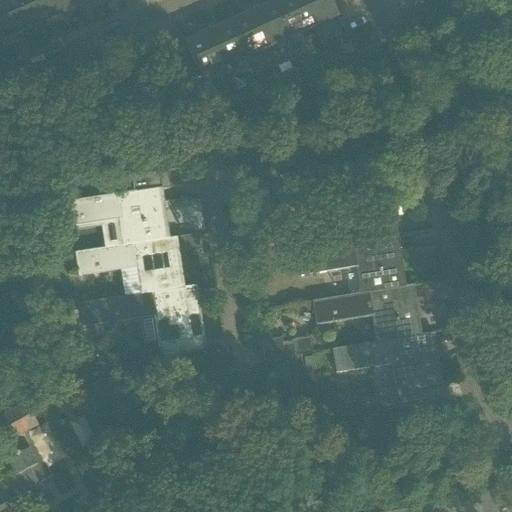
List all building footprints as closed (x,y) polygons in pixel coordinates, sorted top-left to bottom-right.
[(16,0),(0,0),(0,23),(10,46),(19,42),(16,36),(30,29),(16,0)] [(44,0),(16,0),(30,29),(45,23),(48,29),(55,25),(44,0)] [(71,0),(44,0),(55,25),(64,21),(61,15),(75,9),(71,0)] [(98,0),(71,0),(75,9),(90,2),(93,8),(101,5),(98,0)] [(278,0),(274,2),(291,38),(314,28),(300,0),(278,0)] [(300,0),(314,28),(337,18),(328,0),(300,0)] [(257,2),(249,6),(269,49),(291,38),(274,2),(260,8),(257,2)] [(243,16),(229,22),(246,59),(269,49),(249,6),(241,9),(243,16)] [(212,22),(204,26),(224,69),(246,59),(229,22),(215,28),(212,22)] [(0,23),(0,44),(2,49),(10,46),(0,23)] [(198,36),(183,43),(187,51),(173,57),(186,85),(199,78),(200,80),(224,69),(204,26),(196,30),(198,36)] [(326,55),(330,64),(344,57),(345,57),(341,48),(340,49),(326,55)] [(311,62),(315,70),(330,64),(326,55),(311,62)] [(295,69),(281,75),(285,84),(299,77),(295,69)] [(281,75),(265,83),(269,91),(285,84),(281,75)] [(250,89),(236,96),(239,104),(254,97),(250,89)] [(206,95),(203,105),(224,111),(239,104),(236,96),(226,101),(206,95)] [(118,220),(122,247),(168,240),(167,238),(164,238),(159,205),(162,204),(160,190),(59,205),(62,229),(118,220)] [(272,199),(260,208),(269,221),(281,211),(272,199)] [(354,269),(360,295),(360,296),(405,288),(413,287),(413,286),(404,287),(404,285),(400,286),(395,252),(399,252),(394,223),(368,227),(371,241),(295,254),(299,278),(354,269)] [(122,247),(74,254),(77,272),(78,278),(121,271),(134,269),(138,296),(184,289),(183,289),(183,287),(179,287),(174,254),(178,253),(176,238),(168,240),(123,247),(122,247)] [(154,318),(158,345),(203,338),(202,335),(199,336),(194,302),(197,302),(195,287),(184,289),(138,296),(125,298),(79,305),(83,329),(154,318)] [(371,317),(376,344),(421,337),(420,334),(417,335),(411,301),(415,301),(413,287),(405,288),(360,296),(360,295),(311,303),(315,326),(371,317)] [(38,298),(26,300),(28,311),(40,309),(38,298)] [(379,396),(381,408),(421,401),(419,389),(441,386),(440,383),(437,383),(431,350),(435,349),(432,335),(421,337),(376,344),(331,351),(334,375),(391,366),(395,389),(382,391),(379,396)] [(262,342),(265,363),(295,358),(293,345),(289,345),(289,344),(283,345),(282,339),(262,342)] [(313,357),(302,359),(305,374),(316,372),(313,357)] [(0,511),(19,511),(25,509),(24,506),(51,493),(45,481),(52,478),(27,433),(37,427),(25,405),(0,419),(0,435),(5,445),(7,444),(15,457),(7,461),(15,477),(8,481),(17,499),(4,505),(0,507),(0,511)]
